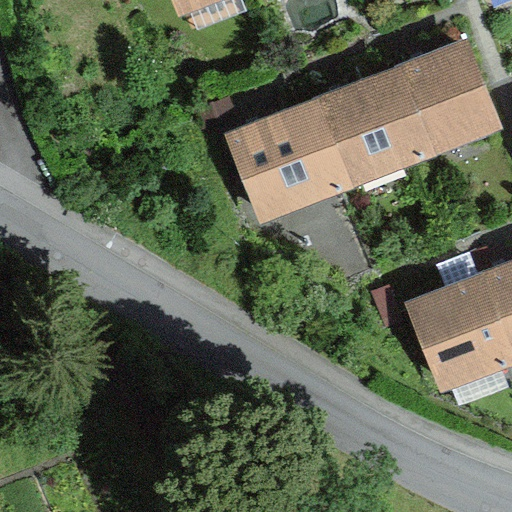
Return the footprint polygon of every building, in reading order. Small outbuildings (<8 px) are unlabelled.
[(398,71),(427,146),(495,120),(466,45),(398,71)] [(345,178),(427,146),(398,71),(316,103),(345,178)] [(262,211),(345,178),(316,103),(233,136),(262,211)] [(511,266),(480,279),(510,354),(511,352),(511,266)] [(480,279),(414,305),(443,380),(510,354),(480,279)]
